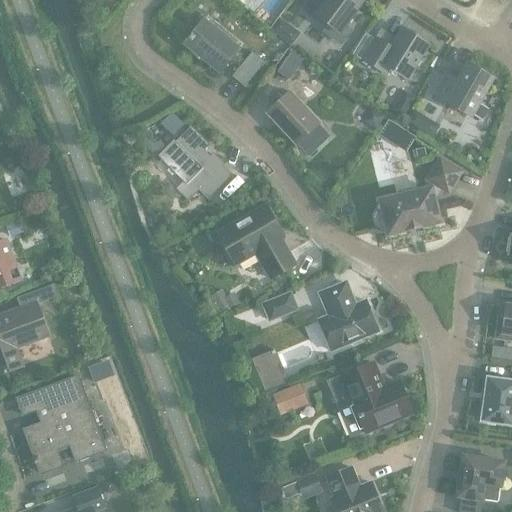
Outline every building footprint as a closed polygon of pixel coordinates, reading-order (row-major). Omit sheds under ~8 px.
[(307,0),(300,10),(325,28),(322,33),(341,47),(353,32),(345,26),(365,0),(307,0)] [(208,16),(204,20),(184,45),(219,74),(243,45),(208,16)] [(280,18),(271,30),(282,37),(290,26),(280,18)] [(429,47),(429,46),(420,40),(419,35),(413,31),(408,32),(402,29),(403,30),(396,41),(391,38),(386,47),(376,40),(363,61),(379,70),(382,65),(407,80),(414,69),(418,68),(422,62),(421,58),(428,46),(429,47)] [(253,53),(232,77),(244,87),(265,63),(253,53)] [(277,73),(289,81),(303,61),(292,53),(277,73)] [(446,103),(472,118),(494,80),(467,64),(457,81),(446,75),(432,99),(444,106),(446,103)] [(345,70),(338,80),(348,86),(354,76),(345,70)] [(290,94),(268,114),(297,145),(318,124),(290,94)] [(371,109),(367,116),(370,126),(376,130),(384,117),(371,109)] [(415,111),(407,123),(418,130),(425,118),(415,111)] [(388,122),(379,136),(406,153),(415,139),(388,122)] [(208,198),(230,176),(221,167),(223,165),(213,155),(210,157),(204,151),(209,147),(191,129),(176,144),(174,142),(160,157),(172,169),(171,170),(174,174),(176,172),(185,182),(178,190),(188,200),(199,189),(208,198)] [(448,193),(461,172),(440,160),(427,180),(435,185),(431,190),(381,202),(383,211),(379,212),(377,216),(379,224),(382,226),(386,225),(389,235),(439,223),(433,197),(437,196),(441,189),(448,193)] [(271,280),(295,266),(280,240),(284,238),(266,206),(217,234),(235,266),(256,254),(271,280)] [(18,222),(6,226),(10,238),(22,233),(18,222)] [(0,288),(21,280),(6,241),(0,243),(0,288)] [(278,282),(270,286),(275,293),(283,289),(278,282)] [(360,339),(378,332),(366,302),(354,306),(350,297),(351,296),(346,284),(320,294),(329,317),(318,322),(331,351),(349,344),(353,345),(358,343),(360,339)] [(47,336),(36,306),(59,297),(54,285),(17,299),(21,310),(0,317),(0,374),(19,367),(12,349),(47,336)] [(222,291),(209,298),(217,313),(227,308),(228,310),(239,305),(233,295),(226,299),(222,291)] [(270,321),(296,310),(290,295),(264,306),(270,321)] [(511,306),(506,306),(504,320),(499,319),(496,339),(511,340),(511,306)] [(492,347),(491,357),(505,359),(506,349),(492,347)] [(103,363),(89,368),(95,384),(109,379),(103,363)] [(393,421),(412,413),(400,383),(383,390),(372,364),(328,383),(339,410),(354,404),(366,432),(381,425),(382,427),(385,428),(392,425),(393,423),(393,421)] [(276,371),(259,378),(264,391),(282,384),(276,371)] [(76,461),(104,451),(77,378),(35,393),(40,409),(46,407),(49,417),(41,420),(42,424),(25,431),(41,474),(62,466),(55,450),(70,445),(76,461)] [(482,421),(511,425),(511,424),(511,382),(488,379),(482,421)] [(299,385),(273,396),(281,415),(292,410),(290,403),(304,397),(299,385)] [(464,458),(458,497),(481,501),(481,500),(497,502),(499,487),(500,487),(504,463),(464,458)] [(336,511),(382,511),(371,483),(357,489),(354,482),(356,481),(351,468),(327,478),(335,498),(332,500),(336,511)] [(314,474),(295,482),(296,482),(299,491),(318,483),(314,474)] [(113,481),(103,484),(106,494),(113,492),(115,487),(113,481)] [(296,482),(281,489),(285,499),(300,493),(299,491),(296,482)] [(94,511),(105,508),(97,489),(73,498),(78,509),(69,511),(94,511)]
